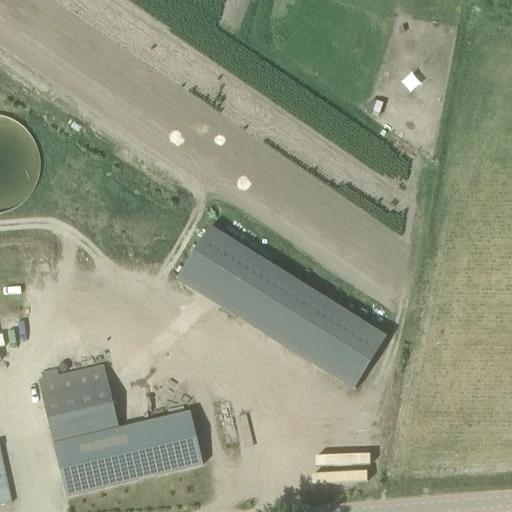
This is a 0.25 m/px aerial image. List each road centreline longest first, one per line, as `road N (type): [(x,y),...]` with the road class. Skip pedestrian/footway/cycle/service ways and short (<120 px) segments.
road 1 (track): [(0,226),(35,242),(54,347)]
road 2 (tertiary): [(391,511),(511,503)]
